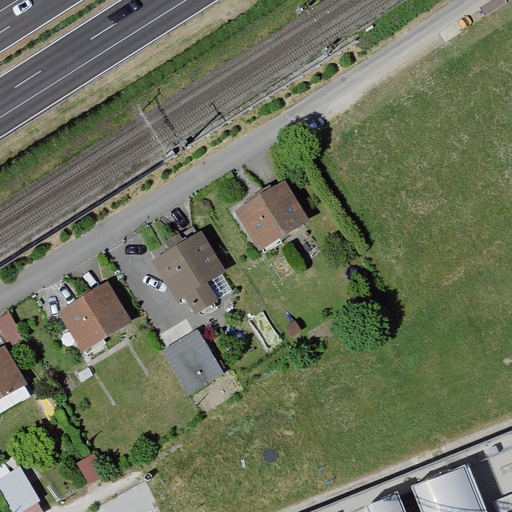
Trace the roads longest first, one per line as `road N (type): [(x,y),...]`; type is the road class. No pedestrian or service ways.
road 1 (residential): [(346,82),(0,293)]
road 2 (motorway): [(0,97),(154,0)]
road 3 (unclassified): [(474,0),(346,82)]
